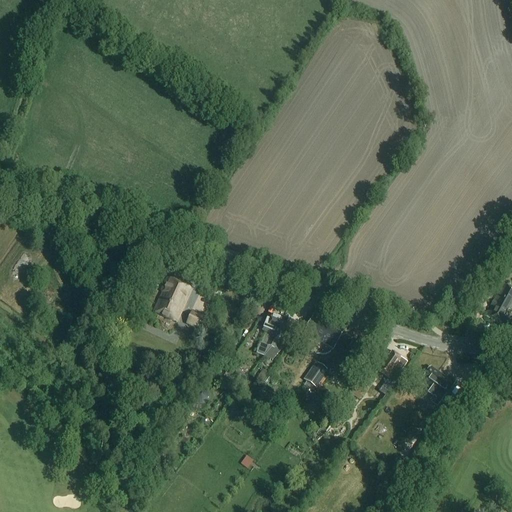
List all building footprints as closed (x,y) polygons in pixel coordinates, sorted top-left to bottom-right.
[(499,271),(492,285),(497,288),(504,274),(499,271)] [(160,292),(163,293),(154,313),(176,323),(191,290),(166,279),(160,292)] [(500,323),(508,309),(511,311),(511,309),(511,289),(503,284),(486,316),(500,323)] [(210,320),(193,312),(187,325),(204,333),(210,320)] [(276,338),(283,321),(272,317),(270,321),(267,319),(262,332),(270,335),(266,346),(263,345),(259,354),(266,357),(269,348),(271,349),(276,337),(276,338)] [(276,338),(276,337),(271,349),(277,351),(281,339),(286,341),(289,334),(288,333),(292,322),(284,318),(283,321),(276,338)] [(304,334),(333,349),(342,333),(329,327),(327,330),(311,321),(304,334)] [(342,349),(330,368),(338,372),(346,358),(364,369),(377,347),(364,339),(360,345),(357,343),(350,354),(342,349)] [(388,357),(386,355),(376,370),(389,379),(379,393),(386,398),(402,374),(400,372),(407,363),(392,353),(388,357)] [(317,389),(330,371),(320,365),(317,362),(304,380),(308,382),(317,389)] [(244,380),(247,373),(238,368),(235,374),(244,380)] [(445,379),(430,368),(421,381),(444,398),(456,381),(448,375),(445,379)] [(261,384),(268,374),(263,371),(256,381),(261,384)] [(367,373),(363,378),(371,384),(375,378),(367,373)] [(466,382),(453,396),(462,404),(475,390),(466,382)] [(199,413),(202,413),(205,411),(207,408),(208,404),(210,400),(210,398),(209,393),(208,390),(201,396),(188,408),(189,410),(192,412),(196,413),(199,413)] [(363,396),(355,390),(351,396),(359,401),(363,396)] [(455,404),(446,416),(452,420),(461,408),(455,404)] [(215,423),(209,418),(206,423),(211,428),(215,423)] [(425,437),(409,459),(418,465),(434,443),(425,437)] [(250,471),(257,463),(246,455),(240,463),(250,471)]
